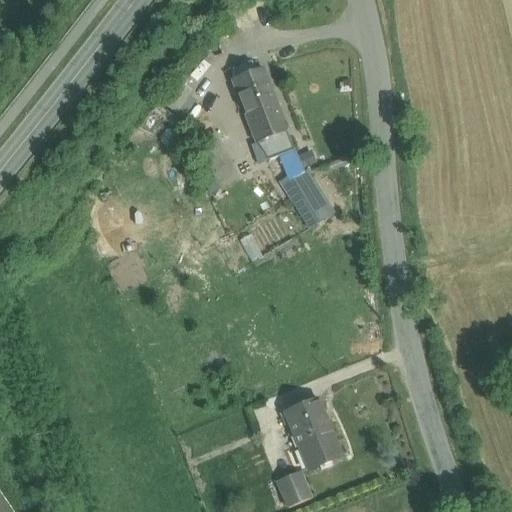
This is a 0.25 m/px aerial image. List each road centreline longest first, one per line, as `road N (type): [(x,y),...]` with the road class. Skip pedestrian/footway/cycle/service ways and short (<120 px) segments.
road 1 (unclassified): [(470,511),(409,345),(363,0)]
road 2 (tertiary): [(0,172),(141,0)]
